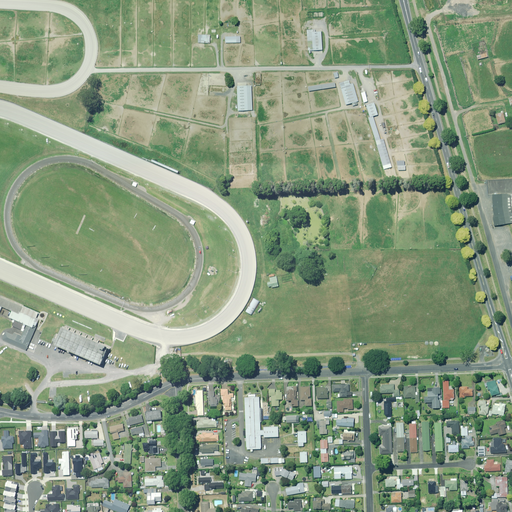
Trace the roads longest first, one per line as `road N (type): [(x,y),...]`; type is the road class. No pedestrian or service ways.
road 1 (unclassified): [(424,12),(511,319)]
road 2 (secondary): [(420,66),(508,364)]
road 3 (tertiary): [(174,382),(363,372)]
road 4 (tertiary): [(0,410),(99,415),(174,382)]
road 5 (tertiary): [(363,372),(508,364)]
road 6 (residential): [(174,382),(181,511)]
